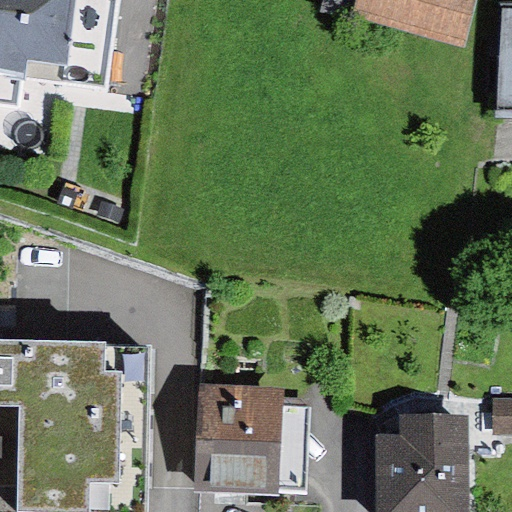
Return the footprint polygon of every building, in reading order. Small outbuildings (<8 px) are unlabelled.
[(77,0),(0,0),(0,109),(9,110),(11,86),(27,88),(29,66),(69,70),(77,0)] [(324,0),(320,17),(466,53),(479,0),(324,0)] [(511,6),(501,6),(495,125),(511,126),(511,6)] [(0,511),(148,511),(155,355),(0,346),(0,511)] [(282,393),(201,391),(198,498),(274,500),(273,507),(309,508),(311,410),(282,409),(282,393)] [(511,399),(494,399),(493,434),(511,434),(511,399)] [(468,511),(467,421),(381,423),(383,511),(468,511)]
